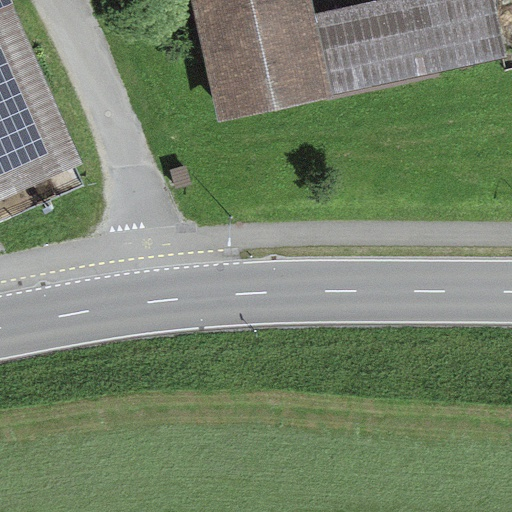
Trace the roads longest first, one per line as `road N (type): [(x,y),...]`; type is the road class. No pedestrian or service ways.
road 1 (tertiary): [(0,330),(156,302),(511,294)]
road 2 (track): [(55,0),(104,100),(148,229),(156,302)]
